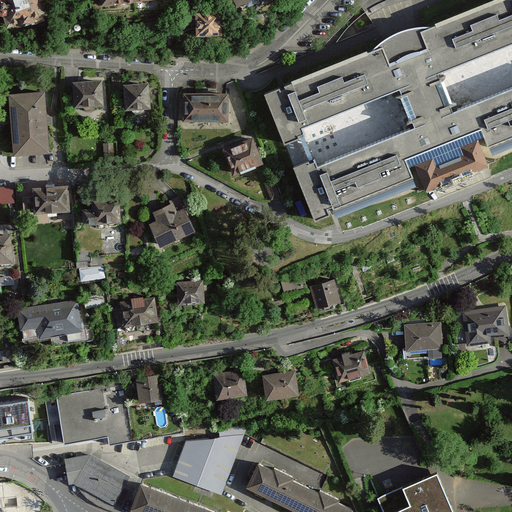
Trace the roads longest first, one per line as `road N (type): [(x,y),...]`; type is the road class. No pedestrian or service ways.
road 1 (motorway): [(351,511),(0,329)]
road 2 (residential): [(511,175),(350,240),(285,223),(169,160)]
road 3 (residential): [(313,333),(0,380)]
road 4 (residential): [(313,333),(378,330),(402,388),(511,360)]
road 5 (residential): [(511,252),(313,333)]
road 6 (residential): [(329,0),(248,64),(171,70)]
road 7 (residential): [(171,70),(0,59)]
road 8 (residential): [(169,160),(0,175)]
